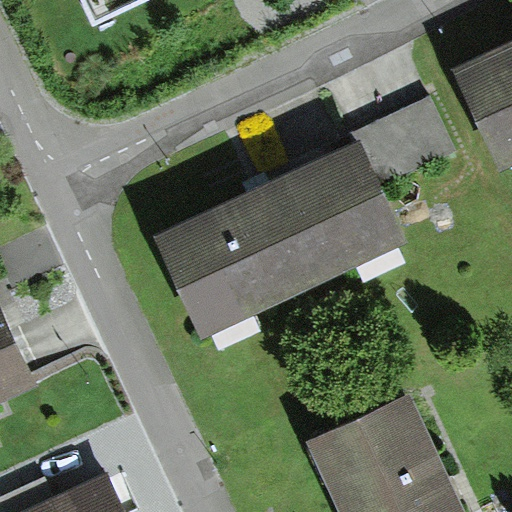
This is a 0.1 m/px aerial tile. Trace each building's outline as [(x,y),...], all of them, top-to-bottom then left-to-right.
[(511,43),(455,71),(500,169),(511,163),(511,43)] [(358,143),(380,188),(457,152),(430,96),(353,132),(358,143)] [(157,236),(202,334),(404,241),(380,188),(358,143),(157,236)] [(0,308),(0,406),(37,390),(0,308)] [(466,511),(414,397),(310,444),(341,511),(466,511)] [(56,498),(25,511),(125,511),(108,473),(56,498)] [(25,511),(56,498),(46,475),(0,496),(0,511),(25,511)]
